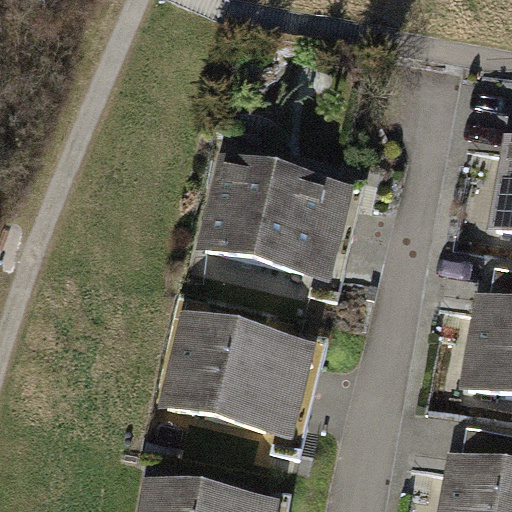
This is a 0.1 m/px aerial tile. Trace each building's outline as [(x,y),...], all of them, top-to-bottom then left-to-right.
[(511,136),(505,135),(489,229),(511,232),(511,136)] [(365,187),(222,151),(195,257),(338,293),(365,187)] [(511,272),(497,270),(493,292),(511,294),(511,272)] [(511,302),(476,297),(460,388),(511,397),(511,302)] [(332,343),(182,305),(153,418),(303,456),(332,343)] [(511,438),(467,430),(464,452),(511,460),(511,438)] [(511,511),(511,466),(450,455),(439,511),(511,511)] [(292,511),(294,506),(147,474),(139,511),(292,511)]
